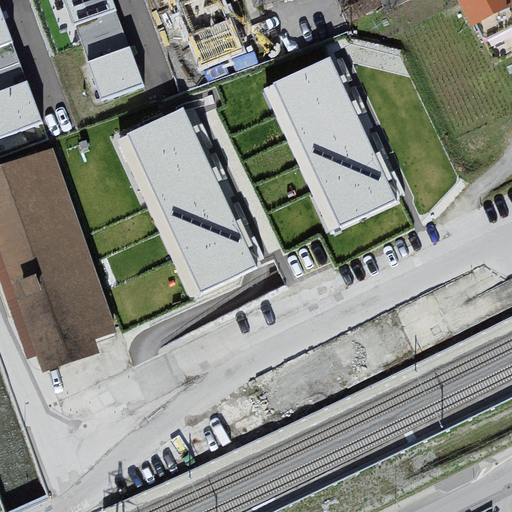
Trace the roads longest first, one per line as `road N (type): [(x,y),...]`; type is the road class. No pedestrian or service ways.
road 1 (residential): [(85,492),(227,375),(511,232)]
road 2 (residential): [(0,344),(46,469),(85,492)]
